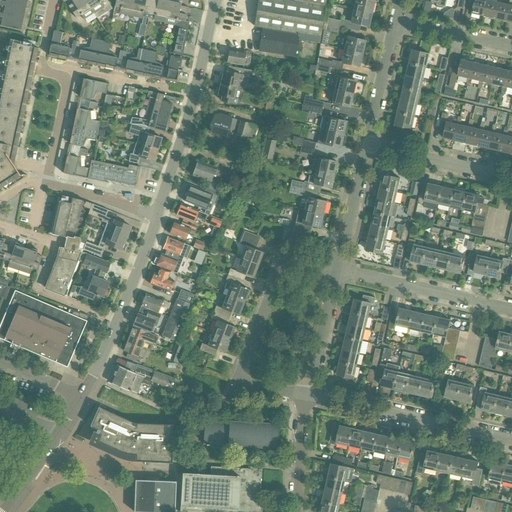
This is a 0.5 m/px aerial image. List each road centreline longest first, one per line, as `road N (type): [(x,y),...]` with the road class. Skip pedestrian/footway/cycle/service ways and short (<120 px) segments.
road 1 (residential): [(304,395),(235,389),(282,264),(337,271)]
road 2 (tertiary): [(155,215),(215,0)]
road 3 (residential): [(511,442),(304,395)]
road 4 (residential): [(47,181),(66,86),(39,71),(54,0)]
road 5 (tertiary): [(79,398),(155,215)]
road 6 (residential): [(511,310),(337,271)]
road 7 (residential): [(511,178),(367,144)]
road 8 (tertiary): [(2,511),(79,398)]
road 9 (residential): [(337,271),(367,144)]
road 10 (residential): [(304,395),(337,271)]
road 11 (residential): [(367,144),(396,20)]
